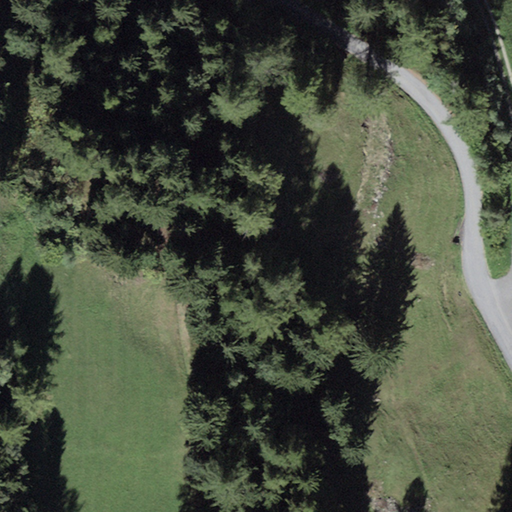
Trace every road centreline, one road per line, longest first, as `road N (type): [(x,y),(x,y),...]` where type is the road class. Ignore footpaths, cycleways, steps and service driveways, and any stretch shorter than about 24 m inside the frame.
road 1 (unclassified): [(511,355),(478,288),(473,188),(452,135),(405,77),(284,0)]
road 2 (track): [(511,134),(497,54),(474,0)]
